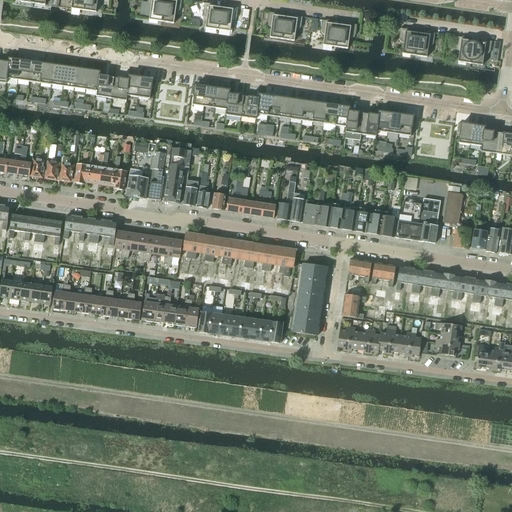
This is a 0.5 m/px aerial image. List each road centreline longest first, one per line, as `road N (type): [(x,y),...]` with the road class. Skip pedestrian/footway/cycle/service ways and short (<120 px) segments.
road 1 (residential): [(502,108),(0,37)]
road 2 (residential): [(342,244),(0,191)]
road 3 (residential): [(0,314),(324,360)]
road 4 (residential): [(324,360),(511,384)]
road 5 (residential): [(511,270),(342,244)]
